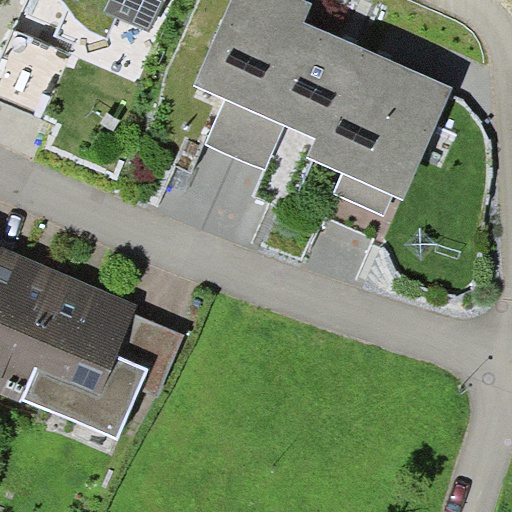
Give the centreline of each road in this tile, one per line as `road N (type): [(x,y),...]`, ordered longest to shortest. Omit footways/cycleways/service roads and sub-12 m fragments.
road 1 (residential): [(0,182),(364,323),(511,366)]
road 2 (residential): [(511,369),(467,511)]
road 3 (residential): [(447,0),(477,15),(510,60),(511,118)]
